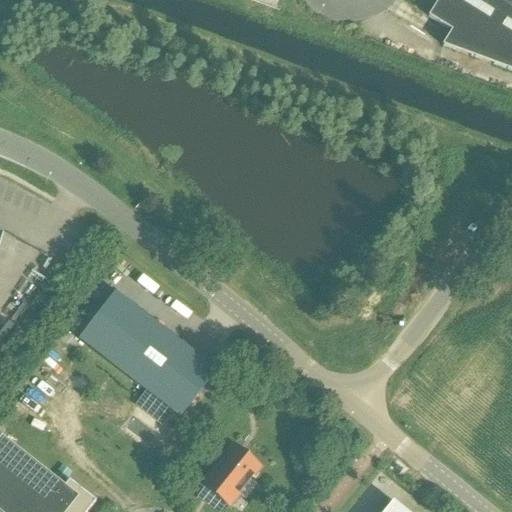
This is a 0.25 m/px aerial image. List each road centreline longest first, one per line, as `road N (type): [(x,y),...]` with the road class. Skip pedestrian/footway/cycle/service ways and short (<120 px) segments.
road 1 (tertiary): [(355,406),(71,180),(0,142)]
road 2 (unclassified): [(355,406),(511,200)]
road 3 (tertiary): [(480,511),(355,406)]
